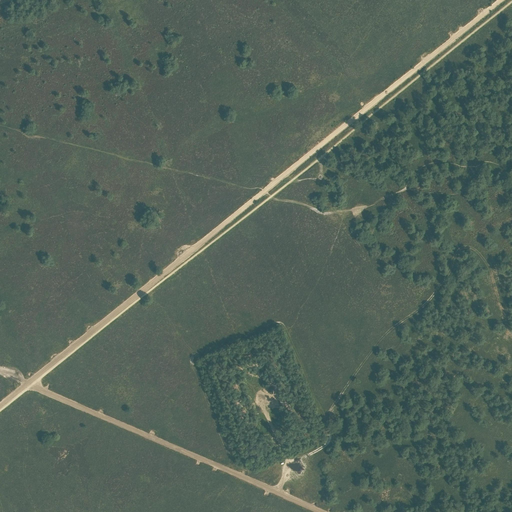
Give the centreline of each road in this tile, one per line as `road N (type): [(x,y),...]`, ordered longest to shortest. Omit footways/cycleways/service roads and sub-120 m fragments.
road 1 (track): [(285,470),(326,439),(280,324),(190,357),(233,473)]
road 2 (track): [(0,372),(321,511)]
road 3 (track): [(0,405),(264,190)]
road 4 (track): [(264,190),(499,0)]
road 5 (track): [(478,243),(387,328),(317,415)]
